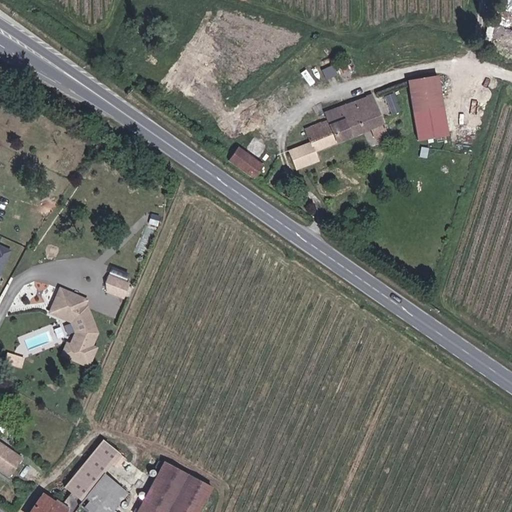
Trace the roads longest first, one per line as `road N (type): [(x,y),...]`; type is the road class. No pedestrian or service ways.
road 1 (primary): [(511,381),(76,82)]
road 2 (residential): [(0,319),(25,275),(41,272),(94,295)]
